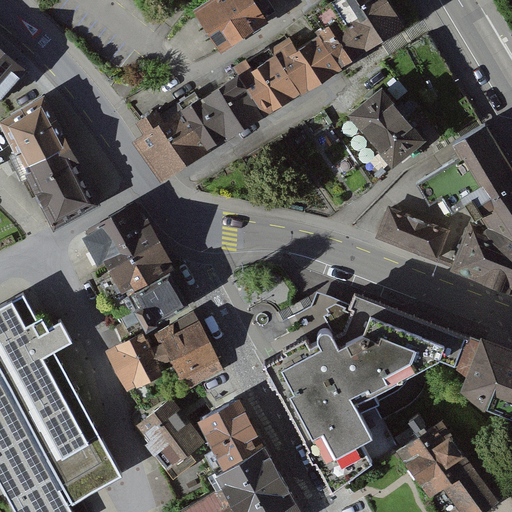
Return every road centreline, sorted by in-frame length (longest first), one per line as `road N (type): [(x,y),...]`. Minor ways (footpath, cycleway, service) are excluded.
road 1 (tertiary): [(199,226),(335,249),(511,319)]
road 2 (residential): [(199,226),(198,264),(325,511)]
road 3 (tertiary): [(0,11),(65,69),(146,185),(199,226)]
